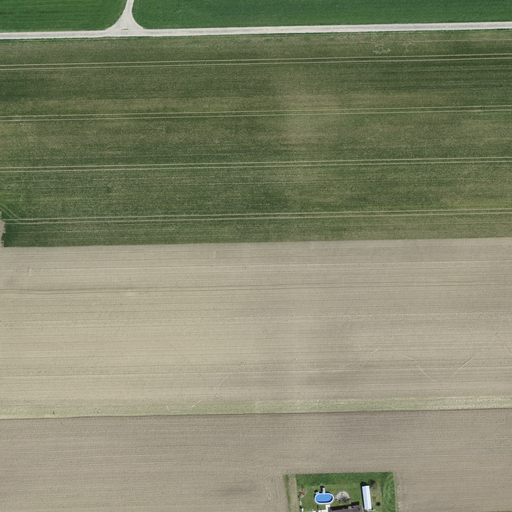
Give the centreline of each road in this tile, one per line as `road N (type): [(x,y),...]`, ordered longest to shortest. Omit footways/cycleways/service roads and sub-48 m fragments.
road 1 (track): [(122,32),(511,24)]
road 2 (track): [(0,35),(122,32)]
